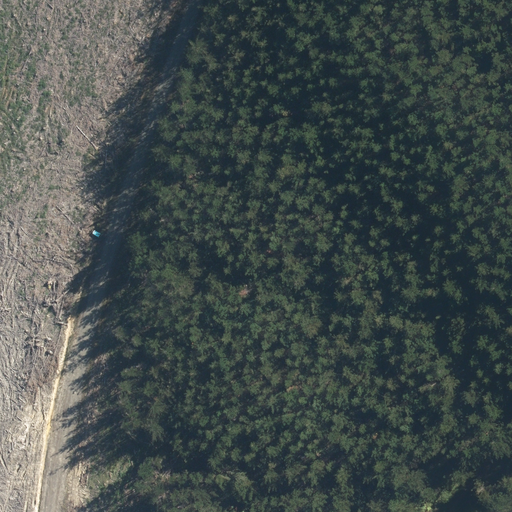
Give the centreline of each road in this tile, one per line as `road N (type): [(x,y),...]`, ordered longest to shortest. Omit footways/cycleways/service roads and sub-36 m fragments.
road 1 (track): [(46,511),(81,341),(193,0)]
road 2 (track): [(511,415),(470,437),(433,489),(427,511)]
